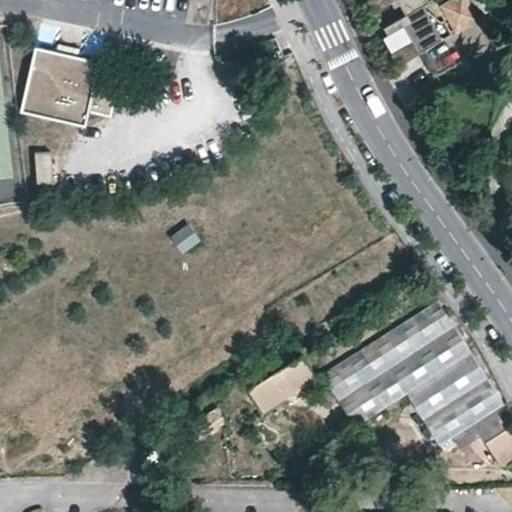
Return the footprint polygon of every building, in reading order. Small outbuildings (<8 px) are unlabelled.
[(369,0),(382,22),(423,0),(369,0)] [(484,9),(478,0),(444,0),(443,1),(456,25),(484,9)] [(426,6),(380,32),(395,60),(419,46),(425,57),(433,72),(466,53),(445,17),(443,18),(426,6)] [(81,48),(58,43),(57,49),(80,54),(81,48)] [(80,54),(57,49),(36,44),(21,110),(86,125),(101,59),(80,54)] [(35,183),(56,182),(55,151),(34,152),(35,183)] [(182,253),(200,240),(187,222),(169,236),(182,253)] [(353,426),(405,392),(467,354),(438,300),(321,375),(353,426)] [(467,354),(405,392),(438,444),(453,435),(497,408),(467,354)] [(300,355),(246,388),(260,410),(315,378),(300,355)] [(511,455),(511,435),(497,408),(453,435),(460,447),(480,434),(499,464),(511,455)] [(143,458),(144,441),(131,441),(131,458),(143,458)]
